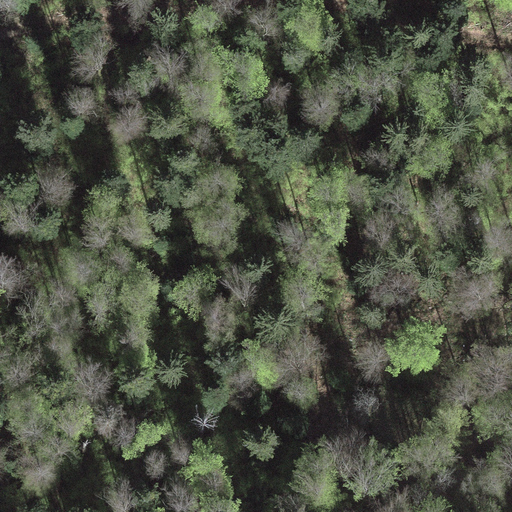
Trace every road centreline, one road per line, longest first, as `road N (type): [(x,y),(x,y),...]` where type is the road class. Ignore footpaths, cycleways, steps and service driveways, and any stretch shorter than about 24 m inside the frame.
road 1 (track): [(0,32),(227,0)]
road 2 (track): [(290,0),(511,41)]
